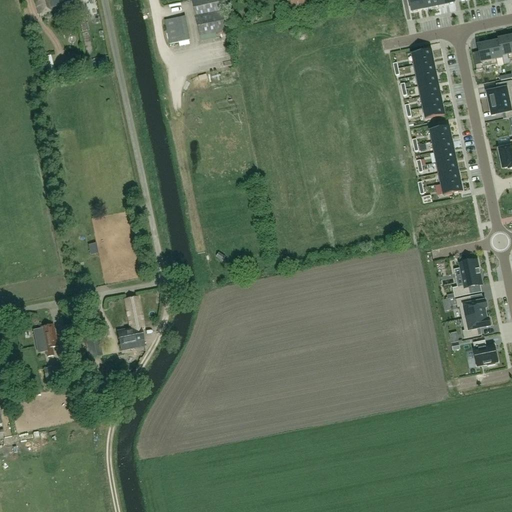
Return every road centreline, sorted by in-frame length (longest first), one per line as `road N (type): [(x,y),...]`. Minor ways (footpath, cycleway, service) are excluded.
road 1 (unclassified): [(0,315),(164,283),(103,0)]
road 2 (track): [(164,283),(164,323),(114,419),(109,464),(119,511)]
road 3 (residential): [(457,30),(490,189)]
